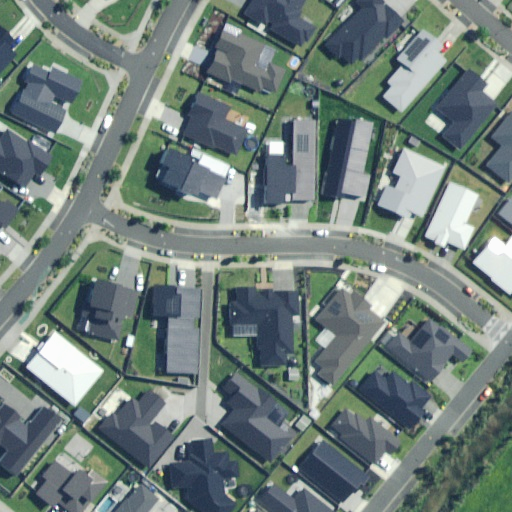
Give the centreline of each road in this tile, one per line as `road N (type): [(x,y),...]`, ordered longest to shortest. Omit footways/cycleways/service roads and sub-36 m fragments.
road 1 (residential): [(210,245),(329,246),(379,255),(421,272),(511,339)]
road 2 (residential): [(372,511),(511,339)]
road 3 (residential): [(200,426),(210,245)]
road 4 (residential): [(82,205),(148,69)]
road 5 (residential): [(0,314),(82,205)]
road 6 (residential): [(82,205),(165,240),(210,245)]
road 7 (residential): [(148,69),(79,35),(41,0)]
